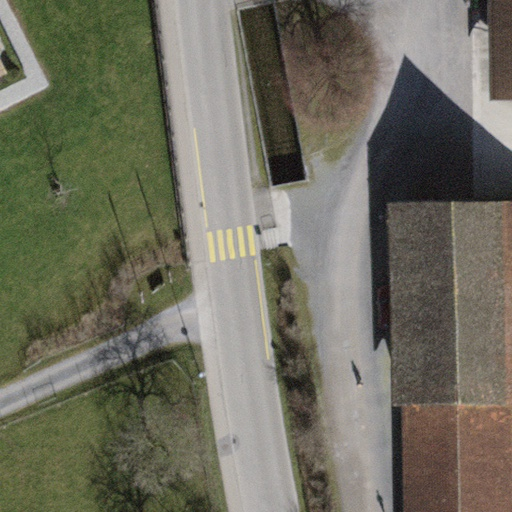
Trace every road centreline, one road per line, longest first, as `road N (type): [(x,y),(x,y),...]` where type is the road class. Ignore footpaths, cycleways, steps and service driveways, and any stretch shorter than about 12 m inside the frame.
road 1 (residential): [(279,511),(239,300),(201,0)]
road 2 (track): [(239,300),(0,401)]
